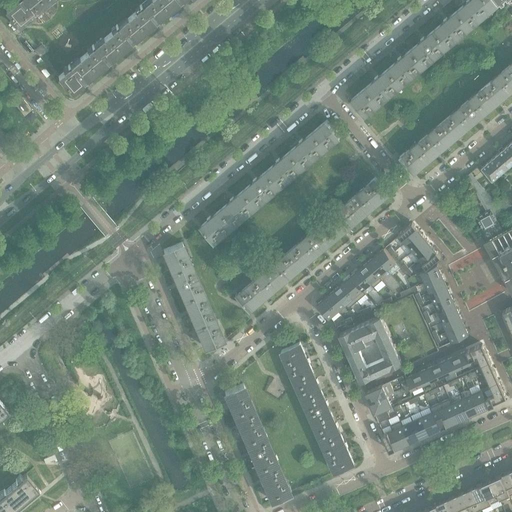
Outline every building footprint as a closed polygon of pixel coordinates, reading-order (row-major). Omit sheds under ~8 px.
[(18,27),(41,8),(45,5),(41,0),(18,0),(6,11),(11,17),(9,18),(14,24),(15,23),(18,27)] [(169,10),(160,0),(148,0),(132,14),(145,30),(169,10)] [(180,0),(160,0),(169,10),(180,0)] [(495,8),(493,6),(498,3),(497,3),(495,0),(466,0),(466,1),(467,1),(466,2),(457,10),(470,26),(492,7),(494,9),(495,8)] [(447,45),(470,26),(457,10),(448,18),(448,17),(447,18),(447,17),(443,20),(444,21),(443,21),(444,22),(434,29),(444,40),(447,45)] [(145,30),(132,14),(108,34),(121,50),(145,30)] [(425,64),(447,45),(444,40),(434,29),(425,37),(424,37),(424,36),(420,39),(421,40),(420,40),(421,41),(412,48),(425,64)] [(121,50),(108,34),(84,54),(97,70),(121,50)] [(40,55),(47,50),(42,44),(35,49),(40,55)] [(402,83),(420,68),(425,64),(412,48),(402,56),(401,56),(400,56),(397,59),(398,59),(397,60),(398,60),(389,68),(402,83)] [(97,70),(84,54),(58,76),(63,83),(64,82),(72,91),(97,70)] [(511,62),(497,76),(510,91),(511,89),(511,88),(511,62)] [(402,83),(389,68),(379,76),(379,75),(378,76),(378,75),(374,78),(375,79),(374,79),(375,79),(366,87),(379,103),(402,83)] [(510,91),(497,76),(474,95),(487,111),(496,103),(497,103),(501,101),(501,100),(501,99),(510,91)] [(379,103),(366,87),(351,99),(365,115),(370,111),(369,110),(379,103)] [(487,111),(474,95),(455,111),(468,126),(471,124),(470,123),(475,119),(475,120),(475,119),(476,120),(480,117),(479,116),(480,116),(479,116),(484,112),(487,111)] [(21,96),(13,102),(24,115),(31,109),(21,96)] [(468,126),(455,111),(433,130),(444,143),(446,145),(455,137),(455,138),(456,137),(456,138),(460,135),(459,134),(460,134),(459,134),(468,126)] [(340,136),(336,130),(327,120),(313,131),(326,147),(335,139),(336,140),(340,136)] [(438,150),(442,147),(443,147),(446,145),(444,143),(433,130),(414,145),(427,160),(430,158),(429,158),(433,154),(434,154),(435,155),(438,152),(438,151),(438,150)] [(303,166),(322,150),(326,147),(313,131),(304,139),(303,139),(302,138),(299,141),(299,142),(299,143),(290,150),(303,166)] [(494,157),(482,167),(493,180),(511,164),(511,141),(503,149),(494,157)] [(427,160),(414,145),(405,153),(404,152),(400,156),(413,172),(427,160)] [(303,166),(290,150),(281,158),(280,158),(279,158),(276,161),(276,162),(267,170),(280,186),(303,166)] [(482,173),(477,167),(473,171),(478,177),(482,173)] [(280,186),(267,170),(258,178),(257,177),(257,178),(256,177),(253,180),(253,181),(244,189),(257,205),(280,186)] [(470,172),(467,175),(487,211),(477,217),(480,223),(482,226),(478,229),(487,239),(498,233),(494,225),(498,223),(495,218),(503,212),(503,211),(509,206),(503,199),(497,204),(470,172)] [(389,193),(380,182),(375,177),(370,181),(371,181),(362,189),(375,205),(389,193)] [(235,224),(257,205),(244,189),(235,197),(234,196),(234,197),(233,196),(230,199),(230,200),(230,201),(221,208),(235,224)] [(367,210),(372,206),(372,207),(375,205),(362,189),(343,204),(356,220),(359,218),(358,217),(363,214),(363,213),(364,214),(367,211),(367,210)] [(356,220),(343,204),(320,224),(333,239),(343,232),(344,232),(347,229),(347,228),(356,220)] [(235,224),(221,208),(212,216),(211,216),(210,215),(207,218),(207,219),(207,220),(201,225),(215,241),(216,241),(216,240),(235,224)] [(405,242),(419,230),(412,222),(398,233),(405,242)] [(326,245),(330,241),(331,241),(333,239),(320,224),(302,239),(315,255),(317,253),(317,252),(321,248),(321,249),(322,248),(322,249),(326,246),(326,245)] [(487,239),(485,240),(494,257),(504,276),(511,291),(511,225),(498,233),(487,239)] [(412,250),(426,239),(419,230),(405,242),(412,250)] [(315,255),(302,239),(279,258),(292,274),(301,266),(301,267),(302,266),(303,267),(306,264),(306,263),(315,255)] [(419,259),(433,247),(426,239),(412,250),(419,259)] [(191,263),(182,241),(163,249),(165,254),(165,255),(164,255),(166,260),(167,259),(167,260),(172,271),(191,263)] [(440,255),(433,247),(419,259),(426,267),(440,255)] [(384,248),(375,255),(387,269),(395,262),(384,248)] [(387,269),(375,255),(367,262),(379,276),(387,269)] [(289,276),(292,274),(279,258),(260,274),(273,290),(276,287),(275,287),(280,283),(281,283),(281,284),(285,281),(284,280),(285,280),(284,279),(289,275),(289,276)] [(379,276),(367,262),(359,269),(370,283),(379,276)] [(203,290),(192,266),(191,263),(172,271),(177,282),(176,282),(177,283),(176,283),(178,287),(179,287),(184,298),(203,290)] [(420,272),(425,282),(441,274),(437,265),(420,272)] [(370,283),(359,269),(350,276),(362,290),(370,283)] [(273,290),(260,274),(238,293),(237,292),(236,293),(250,309),(260,301),(260,302),(261,301),(261,302),(263,300),(265,299),(264,298),(265,298),(264,297),(273,290)] [(445,284),(441,274),(425,282),(429,292),(445,284)] [(362,290),(350,276),(342,283),(354,297),(362,290)] [(354,297),(342,283),(334,290),(346,304),(354,297)] [(450,294),(445,284),(429,292),(433,302),(450,294)] [(215,318),(211,310),(203,290),(184,298),(189,309),(188,310),(189,310),(188,311),(189,313),(190,315),(190,314),(191,315),(196,326),(215,318)] [(346,304),(334,290),(326,297),(337,311),(346,304)] [(438,312),(454,304),(450,294),(433,302),(438,312)] [(337,311),(326,297),(317,304),(329,318),(337,311)] [(459,314),(454,304),(438,312),(442,322),(459,314)] [(511,306),(502,311),(510,328),(511,327),(511,306)] [(463,324),(459,314),(442,322),(447,332),(463,324)] [(359,326),(351,330),(351,329),(344,332),(340,334),(341,338),(344,342),(345,345),(353,363),(354,367),(356,371),(361,381),(362,381),(367,379),(370,377),(372,376),(386,370),(391,368),(402,364),(380,315),(378,316),(370,321),(359,326)] [(224,339),(216,321),(215,318),(196,326),(201,337),(200,337),(201,338),(200,338),(202,342),(203,343),(203,342),(205,347),(224,339)] [(468,334),(463,324),(447,332),(451,342),(468,334)] [(307,358),(300,342),(281,350),(283,354),(281,355),(282,357),(284,356),(294,378),(313,370),(309,363),(310,363),(310,362),(311,362),(309,358),(308,358),(308,357),(307,358)] [(471,348),(466,350),(470,359),(477,356),(481,365),(490,361),(482,343),(471,348)] [(466,350),(446,359),(451,370),(454,369),(471,362),(470,359),(466,350)] [(446,359),(426,368),(431,379),(433,379),(448,372),(450,375),(455,373),(454,369),(451,370),(446,359)] [(490,361),(481,365),(489,383),(498,379),(490,361)] [(426,368),(407,377),(412,388),(428,381),(432,388),(434,386),(436,386),(433,379),(431,379),(426,368)] [(319,382),(317,378),(316,378),(315,378),(313,373),(314,372),(313,370),(294,378),(304,400),(322,392),(321,389),(320,389),(318,384),(318,383),(319,382)] [(494,393),(485,397),(489,406),(494,404),(494,402),(506,397),(498,379),(498,380),(498,379),(489,383),(494,393)] [(252,405),(249,396),(243,383),(224,391),(226,396),(226,397),(225,397),(227,401),(228,401),(228,402),(229,401),(233,412),(252,405)] [(382,384),(365,392),(370,402),(387,395),(382,384)] [(481,389),(471,394),(479,411),(489,406),(485,397),(481,389)] [(329,404),(327,400),(326,400),(326,401),(325,400),(323,395),(323,394),(322,392),(304,400),(313,422),(332,414),(331,410),(330,411),(327,405),(328,405),(327,405),(329,404)] [(471,394),(462,398),(469,415),(479,411),(471,394)] [(387,395),(370,402),(375,413),(377,418),(383,415),(388,413),(386,407),(391,405),(387,395)] [(450,398),(440,402),(449,424),(459,419),(452,402),(450,398)] [(452,402),(459,419),(469,415),(462,398),(452,402)] [(0,417),(8,410),(0,400),(0,417)] [(430,407),(429,407),(431,411),(432,411),(439,428),(449,424),(440,402),(438,403),(430,407)] [(264,432),(257,416),(252,405),(233,412),(238,423),(238,424),(237,425),(239,429),(240,428),(240,429),(245,440),(264,432)] [(431,411),(422,416),(430,433),(439,428),(432,411),(431,411)] [(338,426),(337,422),(335,422),(332,417),(333,416),(332,414),(313,422),(323,444),(342,435),(340,432),(340,433),(337,427),(338,427),(337,427),(338,426)] [(422,416),(412,420),(420,437),(430,433),(422,416)] [(391,424),(390,425),(392,429),(400,446),(410,441),(402,425),(403,424),(401,420),(400,420),(391,424)] [(403,424),(402,425),(410,441),(420,437),(412,420),(403,424)] [(384,433),(382,434),(390,450),(400,446),(392,429),(384,433)] [(276,460),(269,444),(264,432),(245,440),(250,452),(249,452),(251,456),(252,456),(252,457),(252,456),(257,468),(276,460)] [(348,446),(347,445),(346,442),(345,442),(342,435),(323,444),(333,465),(331,466),(332,468),(334,467),(336,471),(354,463),(347,447),(347,446),(348,446)] [(287,486),(284,478),(276,460),(257,468),(262,478),(262,479),(261,480),(263,484),(264,484),(271,500),(290,492),(288,487),(290,486),(289,485),(287,486)] [(511,494),(511,475),(510,470),(504,473),(504,474),(501,475),(501,474),(500,475),(510,495),(511,494)] [(42,488),(38,483),(33,477),(31,479),(26,473),(11,486),(23,501),(34,492),(35,493),(39,489),(40,490),(42,488)] [(510,495),(500,475),(495,477),(495,478),(492,479),(491,479),(500,500),(510,495)] [(500,500),(491,479),(485,481),(485,482),(482,483),(491,504),(500,500)] [(491,504),(482,483),(476,486),(473,488),(473,487),(472,487),(482,508),(491,504)] [(13,510),(23,501),(11,486),(0,494),(0,511),(11,511),(13,511),(13,510)] [(472,511),(482,508),(472,487),(467,490),(464,492),(463,491),(472,511)] [(472,511),(463,491),(457,494),(457,495),(454,496),(454,495),(461,511),(472,511)] [(461,511),(454,495),(448,498),(448,499),(445,500),(445,499),(444,500),(449,511),(461,511)] [(449,511),(444,500),(439,502),(439,503),(435,505),(438,511),(449,511)]
